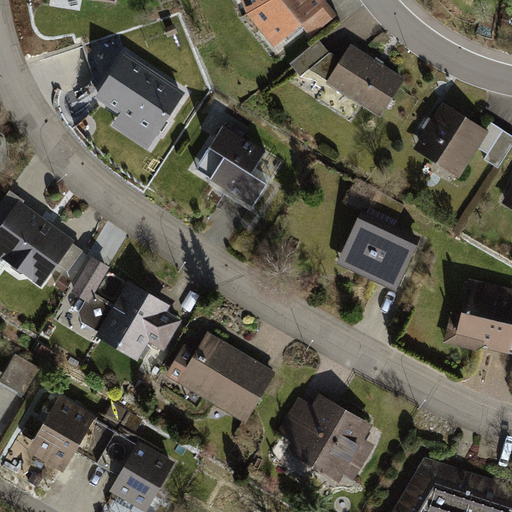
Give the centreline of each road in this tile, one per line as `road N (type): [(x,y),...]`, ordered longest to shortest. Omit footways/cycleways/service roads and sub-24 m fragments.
road 1 (residential): [(511,418),(421,385),(246,290),(110,195),(42,126),(0,46)]
road 2 (residential): [(381,0),(439,52),(511,80)]
